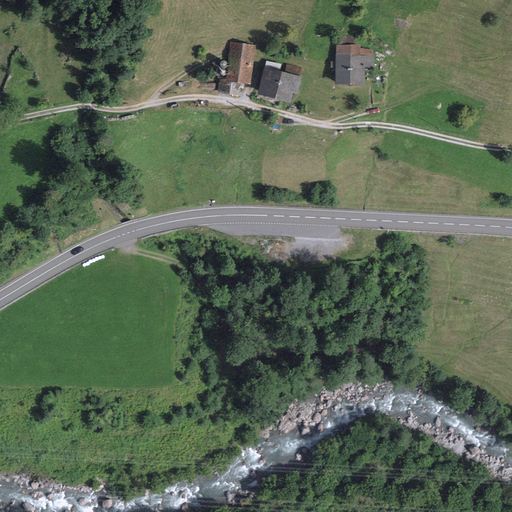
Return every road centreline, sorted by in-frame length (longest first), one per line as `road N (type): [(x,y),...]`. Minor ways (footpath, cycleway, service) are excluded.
road 1 (secondary): [(0,299),(89,248),(176,220),(234,214),(511,227)]
road 2 (track): [(117,236),(195,279),(215,313),(222,356),(235,362),(346,348),(444,349)]
road 3 (track): [(511,106),(429,86),(331,125)]
